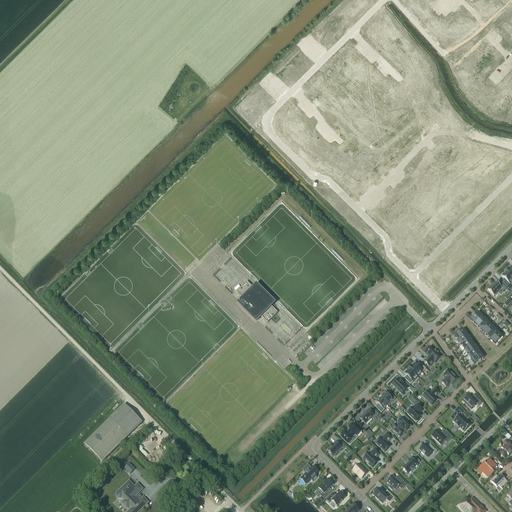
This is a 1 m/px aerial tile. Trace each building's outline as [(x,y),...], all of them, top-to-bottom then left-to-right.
[(351,0),(349,3),(358,11),(361,8),(360,8),(362,6),(361,4),(363,2),(360,0),(351,0)] [(378,25),(374,29),(380,36),(391,25),(385,18),(381,21),(377,25),(378,25)] [(328,26),(324,29),(331,36),(334,32),(332,31),(331,29),(330,28),(328,26)] [(324,29),(321,32),(328,39),(331,36),(324,29)] [(321,32),(318,35),(325,42),(328,39),(321,32)] [(318,35),(315,39),(321,45),(325,42),(318,35)] [(414,50),(406,58),(412,64),(420,56),(414,50)] [(343,59),(336,67),(339,70),(346,62),(343,59)] [(468,60),(464,64),(466,66),(464,67),(469,72),(471,71),(473,73),(477,69),(468,60)] [(346,62),(339,70),(342,73),(350,66),(346,62)] [(423,62),(412,73),(417,78),(429,67),(423,62)] [(350,66),(342,73),(345,76),(346,75),(353,69),(350,66)] [(353,69),(346,75),(350,78),(357,71),(354,68),(353,69)] [(357,71),(350,78),(353,82),(360,74),(357,71)] [(360,74),(353,82),(356,85),(364,78),(360,74)] [(369,82),(361,90),(367,95),(366,96),(367,96),(377,86),(372,80),(369,83),(369,82)] [(377,86),(367,96),(373,103),(381,95),(380,94),(383,91),(377,86)] [(255,87),(234,108),(250,124),(260,113),(257,110),(268,99),(255,87)] [(511,92),(509,89),(503,96),(511,105),(511,104),(511,92)] [(390,96),(380,105),(385,110),(388,107),(390,109),(396,102),(390,96)] [(498,98),(491,105),(495,110),(496,109),(499,111),(502,114),(507,109),(504,106),(505,105),(498,98)] [(429,112),(427,114),(433,120),(435,117),(434,116),(437,114),(438,115),(441,111),(440,110),(443,108),(436,101),(433,104),(430,106),(431,107),(428,110),(429,112)] [(412,112),(407,117),(414,125),(419,120),(418,119),(422,115),(418,111),(414,115),(412,112)] [(446,152),(453,160),(457,157),(458,157),(461,154),(458,151),(457,151),(452,147),(446,152)] [(446,152),(439,159),(446,166),(453,160),(446,152)] [(494,153),(488,159),(497,168),(503,159),(494,153)] [(432,160),(425,167),(435,177),(441,170),(432,160)] [(356,166),(353,169),(360,176),(363,173),(356,166)] [(353,169),(350,173),(356,179),(360,176),(353,169)] [(350,173),(347,176),(353,182),(356,179),(350,173)] [(347,176),(343,179),(350,186),(353,182),(347,176)] [(466,176),(462,179),(469,186),(472,182),(466,176)] [(462,179),(459,182),(466,189),(469,186),(462,179)] [(459,182),(456,186),(463,192),(466,189),(459,182)] [(416,185),(413,188),(419,195),(423,192),(416,185)] [(456,186),(452,189),(459,196),(463,192),(456,186)] [(413,188),(409,191),(416,198),(419,195),(413,188)] [(452,189),(449,192),(456,199),(459,196),(452,189)] [(409,191),(406,195),(413,202),(416,198),(409,191)] [(406,195),(403,198),(410,205),(413,202),(406,195)] [(403,198),(399,201),(406,208),(410,205),(403,198)] [(496,221),(490,227),(497,234),(503,228),(496,221)] [(490,227),(484,232),(491,240),(497,234),(490,227)] [(511,287),(511,286),(510,285),(511,282),(511,277),(506,271),(504,274),(501,276),(506,281),(504,284),(510,290),(511,287)] [(256,323),(261,317),(267,323),(278,313),(269,304),(273,300),(260,287),(256,291),(247,282),(236,292),(242,298),(236,304),(256,323)] [(502,288),(496,282),(488,290),(494,296),(502,288)] [(472,316),(473,317),(470,320),(474,324),(482,317),(478,313),(475,315),(474,314),(472,316)] [(482,317),(474,324),(478,328),(486,321),(482,317)] [(490,325),(486,321),(478,328),(482,333),(490,325)] [(482,333),(486,337),(495,328),(494,329),(490,325),(482,333)] [(486,337),(490,341),(499,332),(495,328),(486,337)] [(463,330),(455,336),(458,341),(467,335),(463,330)] [(499,332),(490,341),(494,345),(495,345),(502,337),(498,333),(499,332)] [(458,341),(461,345),(470,339),(467,335),(458,341)] [(473,344),(470,339),(461,345),(465,350),(464,351),(473,344)] [(477,348),(473,344),(464,351),(467,355),(477,348)] [(430,347),(424,353),(428,357),(424,362),(429,367),(431,366),(434,363),(441,357),(437,354),(438,353),(435,350),(434,351),(430,347)] [(471,359),(480,353),(477,348),(467,355),(467,356),(468,355),(471,359)] [(474,365),(484,358),(480,353),(471,359),(470,360),(474,365)] [(420,364),(417,367),(416,366),(414,364),(409,369),(418,377),(425,370),(420,364)] [(407,377),(405,379),(410,385),(418,377),(409,369),(404,374),(406,376),(407,377)] [(450,383),(452,385),(457,379),(449,370),(443,376),(445,379),(441,383),(445,387),(450,383)] [(392,386),(401,395),(407,389),(404,386),(404,385),(399,380),(398,380),(392,386)] [(439,394),(434,389),(430,392),(428,391),(422,397),(431,406),(437,400),(435,398),(439,394)] [(380,397),(380,398),(387,405),(389,407),(390,406),(388,404),(392,400),(393,401),(395,399),(391,395),(389,397),(385,393),(382,396),(380,397)] [(468,396),(463,402),(471,410),(476,405),(479,407),(482,403),(474,395),(471,398),(468,396)] [(411,397),(408,400),(414,406),(417,403),(411,397)] [(378,404),(375,407),(381,413),(384,411),(383,410),(387,405),(380,398),(379,399),(376,402),(378,404)] [(102,462),(127,437),(141,422),(123,405),(84,444),(102,462)] [(418,414),(422,411),(416,406),(408,415),(415,422),(421,417),(418,414)] [(458,429),(460,427),(464,432),(471,425),(464,417),(467,414),(459,406),(455,410),(460,415),(454,421),(457,424),(455,425),(458,429)] [(362,416),(363,416),(360,419),(365,425),(372,418),(374,420),(379,415),(374,410),(371,413),(368,410),(365,413),(364,413),(363,415),(362,416)] [(399,422),(397,424),(405,432),(411,426),(407,423),(409,421),(405,417),(403,418),(402,419),(400,417),(397,420),(399,422)] [(391,430),(389,432),(393,436),(395,434),(399,438),(405,432),(397,424),(391,430)] [(348,432),(356,440),(358,438),(357,436),(361,432),(353,425),(349,429),(350,430),(348,432)] [(441,433),(438,430),(432,436),(441,445),(444,441),(446,443),(452,438),(444,430),(444,431),(441,433)] [(354,442),(356,440),(348,432),(346,434),(345,433),(341,437),(348,444),(352,440),(354,442)] [(391,439),(386,434),(382,438),(381,438),(375,444),(384,452),(390,447),(387,443),(391,439)] [(511,446),(506,441),(503,444),(505,445),(498,453),(505,460),(511,452),(511,446)] [(345,447),(340,443),(338,445),(336,442),(333,445),(331,447),(327,451),(333,457),(341,448),(343,450),(345,447)] [(425,445),(419,450),(428,458),(433,453),(434,455),(437,452),(432,447),(430,450),(428,447),(425,445)] [(369,454),(363,460),(367,464),(367,465),(369,467),(370,467),(372,468),(378,462),(375,459),(379,455),(373,450),(369,454)] [(405,464),(404,464),(405,465),(402,468),(408,474),(411,471),(412,472),(415,469),(414,468),(420,463),(415,458),(412,461),(410,459),(408,462),(407,462),(405,464)] [(476,471),(480,474),(481,472),(488,479),(496,471),(494,469),(496,467),(490,460),(489,460),(488,459),(484,463),(479,467),(476,471)] [(129,464),(124,469),(130,475),(135,470),(129,464)] [(302,477),(308,483),(311,480),(313,482),(318,477),(316,475),(319,473),(313,467),(312,468),(308,464),(302,470),(306,474),(302,477)] [(367,473),(359,465),(353,470),(361,479),(367,473)] [(490,481),(492,483),(496,487),(497,488),(498,486),(501,488),(507,482),(500,475),(498,477),(496,475),(490,481)] [(392,476),(386,482),(390,486),(389,487),(392,491),(394,489),(396,491),(399,487),(401,490),(406,485),(399,478),(397,480),(396,479),(395,479),(392,476)] [(134,486),(129,480),(117,492),(116,493),(115,494),(115,495),(115,496),(116,498),(117,499),(119,499),(121,499),(122,499),(124,501),(121,503),(127,509),(130,507),(131,508),(127,511),(139,511),(149,503),(143,497),(139,500),(138,500),(141,497),(139,494),(136,497),(143,489),(137,483),(134,486)] [(328,480),(318,489),(323,494),(321,496),(324,499),(329,494),(327,491),(333,485),(328,480)] [(379,489),(373,495),(382,504),(388,498),(391,501),(394,498),(387,491),(384,494),(379,489)] [(333,493),(326,500),(329,503),(331,501),(337,506),(340,503),(343,501),(342,501),(345,498),(340,492),(336,496),(333,493)] [(467,499),(460,505),(463,508),(461,510),(463,511),(470,511),(473,510),(474,511),(485,511),(472,499),(471,500),(470,499),(468,500),(467,499)]
